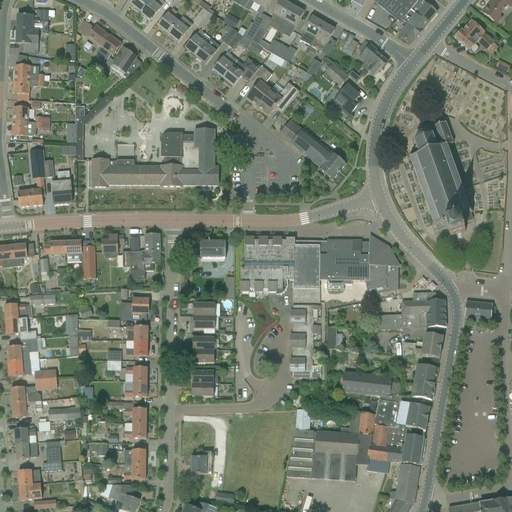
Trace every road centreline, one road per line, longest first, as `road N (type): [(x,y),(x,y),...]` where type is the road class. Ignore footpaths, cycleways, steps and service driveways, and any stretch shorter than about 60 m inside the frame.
road 1 (residential): [(248,221),(248,128),(112,18),(76,0)]
road 2 (residential): [(162,511),(174,220)]
road 3 (tertiary): [(425,499),(455,327),(453,295)]
road 4 (tertiary): [(8,227),(174,220)]
road 5 (unclassified): [(508,446),(505,293)]
road 6 (tertiary): [(379,197),(379,116),(409,64)]
road 7 (tertiary): [(248,221),(285,222),(379,197)]
road 8 (tertiary): [(453,295),(388,219),(379,197)]
